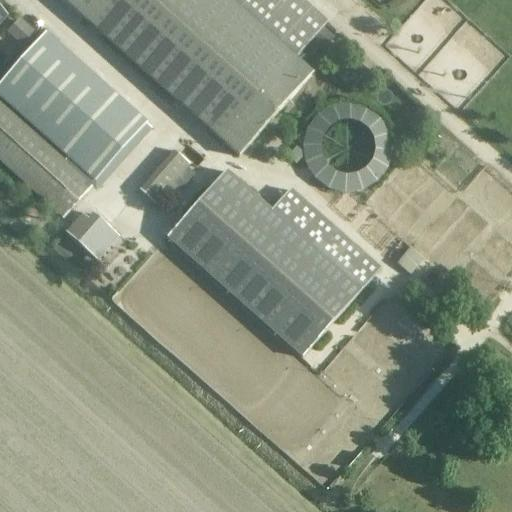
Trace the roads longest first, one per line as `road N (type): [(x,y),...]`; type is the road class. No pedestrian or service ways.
road 1 (track): [(311,0),(511,177)]
road 2 (track): [(511,294),(372,453)]
